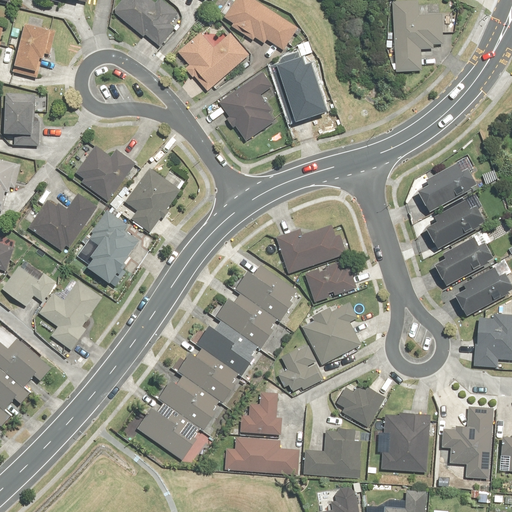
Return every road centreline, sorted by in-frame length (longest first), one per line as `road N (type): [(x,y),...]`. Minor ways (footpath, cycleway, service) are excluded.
road 1 (tertiary): [(0,488),(110,373),(216,222),(247,202)]
road 2 (tertiary): [(358,161),(408,140),(458,100),(511,13)]
road 3 (residential): [(177,118),(116,60),(93,62),(82,73),(88,105),(152,113)]
road 4 (residential): [(403,296),(358,161)]
road 5 (unknown): [(110,373),(0,310)]
